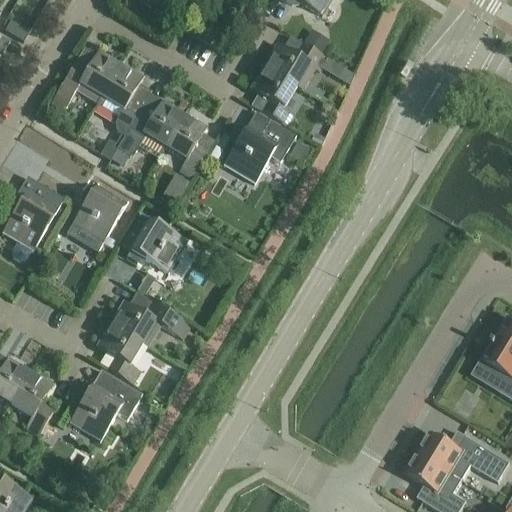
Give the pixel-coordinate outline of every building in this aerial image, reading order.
[(294,4),(296,5),(322,20),(334,0),(277,0),(291,8),(294,4)] [(23,46),(29,36),(10,24),(4,35),(23,46)] [(310,33),(303,47),(321,57),(329,43),(310,33)] [(0,55),(2,57),(9,46),(0,40),(0,55)] [(277,50),(264,72),(297,91),(303,94),(315,73),(320,76),(328,63),(303,48),(296,61),(277,50)] [(119,68),(98,55),(92,64),(81,57),(82,57),(81,56),(51,106),(52,106),(54,104),(66,111),(76,95),(96,107),(119,68)] [(123,141),(148,99),(137,92),(143,83),(119,68),(96,107),(119,120),(115,126),(117,138),(123,141)] [(284,112),(297,91),(264,72),(251,94),(258,98),(251,109),(263,116),(262,117),(287,131),(295,118),(284,112)] [(148,99),(123,141),(117,152),(130,160),(137,149),(142,140),(163,152),(183,118),(162,105),(151,124),(139,116),(150,99),(149,98),(148,99)] [(296,141),(256,117),(246,132),(241,129),(235,140),(240,143),(224,170),(255,188),(271,162),(280,167),(296,141)] [(192,183),(207,158),(196,151),(207,133),(183,118),(163,152),(185,165),(179,175),(180,176),(182,173),(192,180),(191,182),(192,183)] [(129,159),(117,152),(111,162),(123,169),(129,159)] [(27,182),(12,207),(18,210),(2,237),(17,246),(12,256),(13,263),(19,266),(26,264),(32,255),(63,204),(27,182)] [(96,191),(96,190),(99,185),(98,185),(93,192),(87,189),(81,199),(87,203),(71,230),(102,249),(129,203),(128,203),(124,208),(96,191)] [(127,261),(138,267),(141,261),(168,277),(186,246),(169,236),(142,220),(142,219),(141,220),(124,249),(123,250),(131,255),(127,261)] [(158,309),(165,297),(149,288),(143,299),(158,309)] [(109,329),(142,349),(143,348),(148,351),(161,330),(183,344),(191,330),(174,320),(149,305),(142,317),(123,306),(109,329)] [(511,321),(509,320),(482,364),(508,380),(499,396),(511,404),(511,321)] [(132,389),(140,376),(129,370),(142,349),(109,329),(96,351),(115,362),(108,374),(132,389)] [(0,404),(8,410),(28,376),(7,363),(0,374),(0,404)] [(142,400),(101,374),(92,390),(86,386),(80,397),(85,400),(69,427),(100,446),(116,419),(126,425),(142,400)] [(38,440),(52,416),(41,409),(52,390),(28,376),(8,410),(30,422),(24,432),(26,433),(27,431),(37,437),(36,439),(38,440)] [(422,455),(420,458),(463,484),(471,470),(499,487),(510,468),(463,439),(455,452),(432,438),(430,442),(426,440),(418,453),(422,455)] [(463,484),(420,458),(417,462),(414,460),(406,472),(410,474),(407,479),(430,493),(422,506),(433,511),(463,511),(466,506),(454,499),(463,484)] [(0,511),(26,511),(32,503),(0,484),(0,511)]
